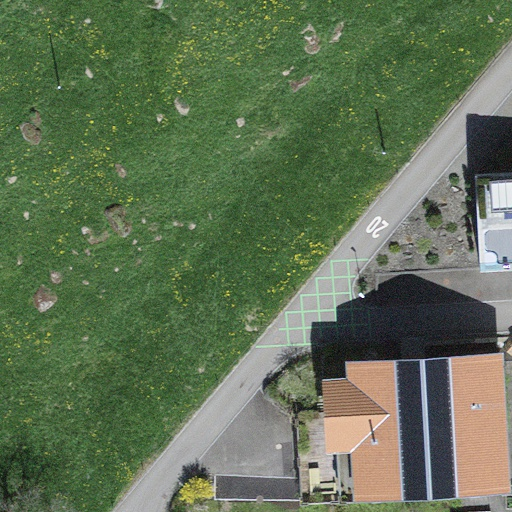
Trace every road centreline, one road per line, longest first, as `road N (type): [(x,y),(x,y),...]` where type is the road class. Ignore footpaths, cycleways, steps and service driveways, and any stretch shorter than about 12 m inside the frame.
road 1 (residential): [(511,75),(142,511)]
road 2 (unknown): [(312,306),(403,326),(511,322)]
